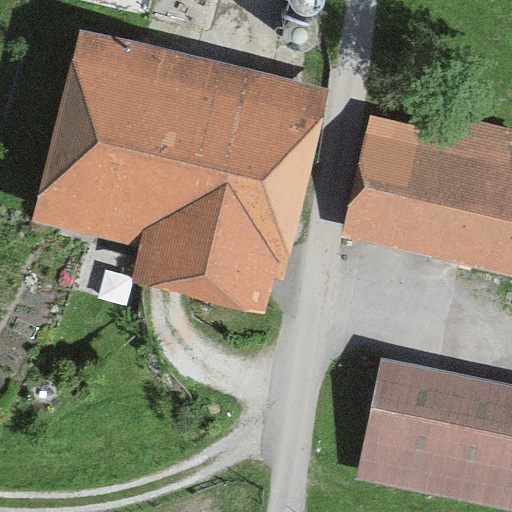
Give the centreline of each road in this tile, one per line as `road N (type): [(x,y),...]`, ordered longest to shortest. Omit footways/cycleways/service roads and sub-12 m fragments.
road 1 (unclassified): [(361,0),(282,511)]
road 2 (track): [(295,410),(238,454),(126,497),(0,504)]
road 3 (track): [(511,339),(314,295)]
